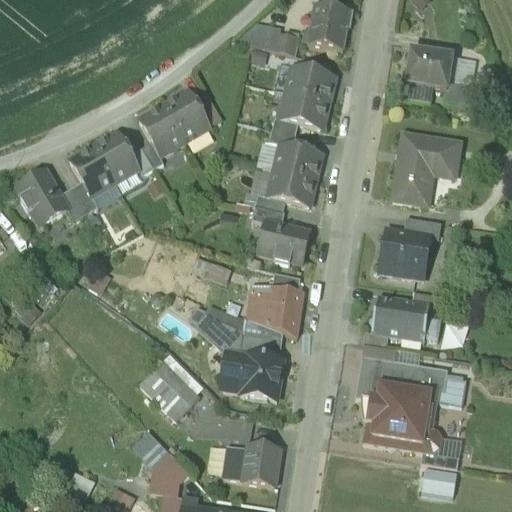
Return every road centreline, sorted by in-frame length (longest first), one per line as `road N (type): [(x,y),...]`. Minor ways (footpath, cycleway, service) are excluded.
road 1 (unclassified): [(301,511),(379,0)]
road 2 (residential): [(0,163),(79,133),(156,90),(264,0)]
